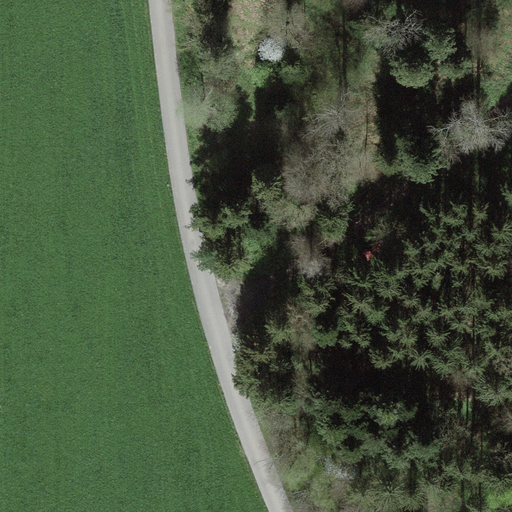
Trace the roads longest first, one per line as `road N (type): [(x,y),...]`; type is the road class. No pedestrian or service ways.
road 1 (unclassified): [(295,511),(218,323),(182,200),(162,0)]
road 2 (track): [(511,99),(218,323)]
